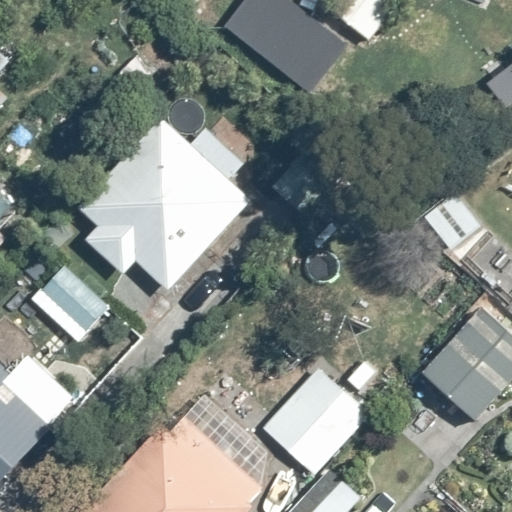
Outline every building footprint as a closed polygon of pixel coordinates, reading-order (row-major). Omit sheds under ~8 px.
[(398,0),(340,0),(331,15),(369,42),(398,0)] [(0,109),(16,92),(0,76),(0,109)] [(188,144),(175,133),(155,115),(76,203),(96,221),(83,235),(125,273),(138,259),(171,288),(250,200),(231,183),(249,163),(206,124),(188,144)] [(480,225),(454,193),(401,236),(427,268),(480,225)] [(117,305),(67,260),(40,290),(90,334),(117,305)] [(511,384),(511,343),(481,313),(426,371),(478,420),(511,384)] [(0,487),(18,467),(61,419),(0,364),(0,487)] [(371,411),(320,366),(265,428),(315,473),(371,411)] [(278,511),(303,486),(201,391),(88,511),(278,511)] [(352,511),(367,498),(336,468),(292,511),(352,511)]
